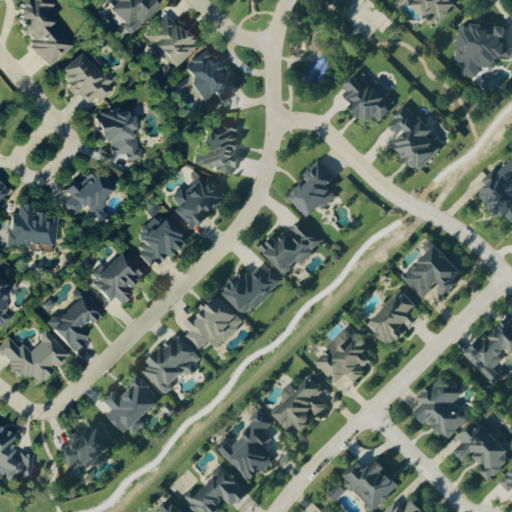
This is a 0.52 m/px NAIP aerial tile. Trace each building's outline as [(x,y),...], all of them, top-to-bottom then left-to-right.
[(72,45),(44,11),(53,4),(50,0),(20,0),(14,6),(28,23),(21,28),(33,42),(30,44),(46,65),(72,45)] [(104,0),(127,21),(122,27),(129,33),(157,3),(153,0),(104,0)] [(405,0),(436,25),(454,2),(451,0),(405,0)] [(176,67),(198,42),(162,10),(140,35),(176,67)] [(456,60),(465,61),(463,75),(477,76),(478,65),(494,67),(496,55),(511,57),(511,49),(511,44),(504,43),(506,26),(497,25),(496,28),(482,27),(483,24),(472,22),(472,26),(460,25),(456,60)] [(58,69),(76,93),(78,92),(86,103),(95,97),(98,101),(116,88),(103,71),(86,47),(58,69)] [(222,103),(242,88),(226,67),(222,70),(207,49),(184,65),(193,78),(189,81),(201,98),(212,90),(222,103)] [(368,89),(353,75),(341,89),(355,102),(350,107),(366,122),(373,115),(379,120),(397,100),(375,80),(368,89)] [(392,143),(418,171),(442,148),(429,134),(434,130),(423,118),(420,120),(406,105),(386,123),(399,137),(392,143)] [(139,159),(134,109),(98,113),(101,141),(110,141),(111,154),(125,152),(126,160),(139,159)] [(206,124),(201,152),(196,151),(194,164),(234,172),(237,160),(231,159),(238,124),(220,120),(218,127),(206,124)] [(308,216),(319,204),(324,208),(336,195),(327,186),(337,176),(319,158),(302,176),(305,179),(288,197),(308,216)] [(511,158),(477,193),(507,225),(511,220),(511,158)] [(75,214),(83,205),(101,222),(107,216),(98,207),(116,188),(93,167),(78,183),(75,179),(65,189),(71,194),(63,203),(75,214)] [(193,229),(224,198),(200,174),(184,191),(180,187),(170,197),(178,205),(173,210),(193,229)] [(0,199),(8,193),(0,184),(0,199)] [(55,244),(58,215),(45,214),(45,212),(32,211),(33,203),(19,202),(18,214),(10,213),(8,245),(28,247),(28,242),(55,244)] [(155,213),(142,228),(148,233),(135,247),(156,265),(165,255),(168,257),(184,239),(155,213)] [(284,274),(299,261),(300,262),(322,243),(300,219),(290,229),(291,231),(283,238),(277,232),(259,248),(284,274)] [(403,276),(422,298),(436,284),(444,293),(464,274),(437,245),(403,276)] [(102,268),(100,265),(88,276),(110,300),(114,296),(121,304),(131,294),(125,287),(144,270),(124,248),(102,268)] [(245,316),(282,283),(264,263),(248,276),(243,271),(222,290),(245,316)] [(0,329),(2,330),(10,316),(0,310),(0,305),(12,285),(0,278),(0,329)] [(72,350),(88,335),(81,329),(101,310),(79,287),(71,295),(76,299),(57,318),(53,314),(45,322),(72,350)] [(417,305),(403,290),(367,323),(388,346),(402,333),(398,330),(405,323),(409,327),(420,317),(413,309),(417,305)] [(216,348),(244,322),(218,295),(186,324),(192,330),(187,335),(200,349),(209,340),(216,348)] [(466,355),(494,385),(503,377),(492,366),(511,347),(511,348),(511,323),(506,316),(466,355)] [(337,383),(346,373),(355,382),(366,370),(364,368),(377,354),(355,333),(353,335),(345,328),(314,362),(337,383)] [(69,353),(44,329),(38,336),(41,339),(30,351),(22,343),(18,347),(7,336),(0,343),(0,353),(9,362),(6,365),(19,377),(24,371),(38,385),(69,353)] [(140,369),(164,393),(188,369),(188,368),(200,357),(177,333),(140,369)] [(445,441),(469,417),(453,402),(463,392),(445,374),(431,387),(429,385),(417,397),(423,403),(415,411),(445,441)] [(107,414),(124,433),(129,428),(134,433),(145,423),(140,418),(157,403),(152,398),(157,394),(140,376),(120,395),(116,390),(105,400),(113,409),(107,414)] [(273,414),(293,435),(315,414),(316,416),(328,405),(318,395),(323,390),(311,377),(273,414)] [(217,448),(249,482),(272,460),(260,448),(271,438),(264,431),(272,423),(262,413),(230,444),(225,440),(217,448)] [(115,446),(103,421),(81,432),(79,428),(65,435),(68,441),(58,447),(70,471),(85,464),(87,467),(103,459),(101,454),(115,446)] [(487,479),(511,456),(511,455),(484,424),(479,428),(477,425),(452,446),(464,460),(472,453),(485,468),(481,471),(487,479)] [(32,453),(20,453),(17,459),(13,457),(14,440),(17,433),(0,425),(0,476),(2,478),(30,478),(31,475),(32,453)] [(373,511),(400,485),(377,461),(368,470),(358,460),(340,478),(373,511)] [(198,495),(192,489),(184,497),(199,511),(215,511),(226,501),(233,507),(247,492),(220,465),(213,472),(217,476),(198,495)] [(511,469),(500,480),(509,490),(511,490),(511,469)] [(329,493),(336,500),(346,490),(340,483),(329,493)] [(412,499),(404,507),(397,500),(385,511),(421,511),(423,511),(412,499)] [(179,511),(166,502),(160,509),(162,511),(161,511),(179,511)]
